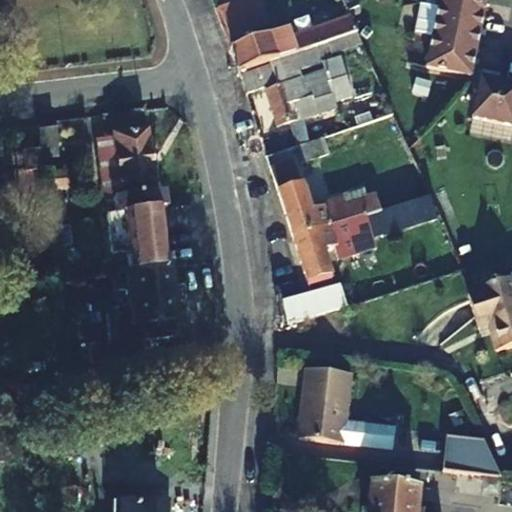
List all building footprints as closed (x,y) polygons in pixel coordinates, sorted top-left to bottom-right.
[(249,0),(213,12),(224,41),(264,26),(252,0),(249,0)] [(440,0),(426,70),(471,79),(487,0),(440,0)] [(356,37),(350,23),(273,48),(269,40),(229,53),(239,77),(267,68),(324,47),(356,37)] [(240,80),(245,96),(260,92),(274,132),(334,112),(330,100),(340,96),(324,47),(267,68),(268,71),(240,80)] [(511,87),(480,81),(479,87),(472,123),(511,130),(511,87)] [(142,111),(107,115),(110,140),(96,142),(102,201),(108,200),(108,201),(152,194),(142,111)] [(53,121),(37,124),(39,150),(41,161),(58,159),(53,121)] [(322,141),(295,149),(301,167),(328,158),(322,141)] [(41,161),(39,150),(23,152),(26,173),(42,172),(41,161)] [(293,243),(378,216),(373,202),(360,206),(359,202),(310,217),(292,164),(268,172),(290,244),(293,243)] [(152,194),(108,201),(110,215),(118,214),(123,254),(125,274),(160,269),(153,211),(161,210),(158,193),(152,194)] [(290,244),(304,290),(330,283),(322,257),(333,254),(336,263),(359,256),(356,246),(431,222),(424,202),(378,216),(293,243),(290,244)] [(110,215),(102,216),(108,255),(123,254),(118,214),(110,215)] [(458,271),(446,245),(428,251),(435,270),(428,273),(431,280),(458,271)] [(110,284),(111,300),(112,303),(123,303),(125,316),(114,317),(116,334),(126,333),(130,363),(161,359),(161,347),(172,346),(170,328),(173,327),(166,268),(160,269),(125,274),(119,275),(120,282),(110,284)] [(511,349),(511,290),(509,282),(474,294),(475,296),(465,299),(475,327),(484,324),(494,355),(511,349)] [(288,329),(291,328),(344,312),(336,290),(281,308),(288,329)] [(106,300),(87,301),(89,320),(108,318),(106,300)] [(125,360),(124,344),(102,347),(103,363),(125,360)] [(305,374),(296,444),(391,455),(393,435),(344,428),(350,379),(305,374)] [(446,440),(442,473),(488,478),(492,445),(446,440)] [(415,511),(417,493),(370,489),(367,511),(415,511)] [(162,511),(162,505),(115,503),(114,511),(162,511)]
